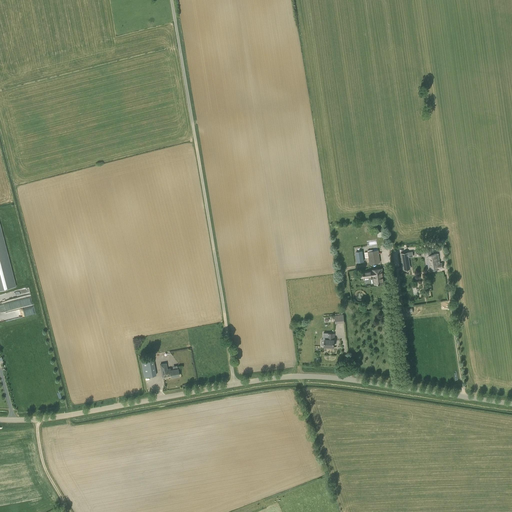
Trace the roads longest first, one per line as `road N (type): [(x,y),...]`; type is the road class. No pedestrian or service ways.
road 1 (unclassified): [(511,403),(296,374),(0,419)]
road 2 (unknown): [(233,383),(170,0)]
